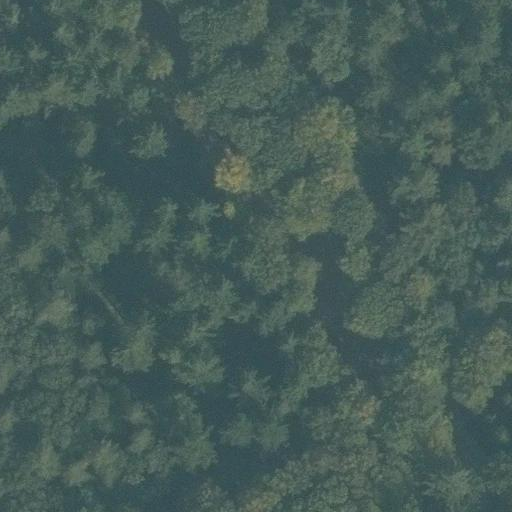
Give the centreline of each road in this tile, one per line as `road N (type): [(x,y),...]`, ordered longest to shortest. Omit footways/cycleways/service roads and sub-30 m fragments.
road 1 (unclassified): [(443,413),(187,0)]
road 2 (track): [(297,511),(511,321)]
road 3 (unclassified): [(333,511),(443,413)]
